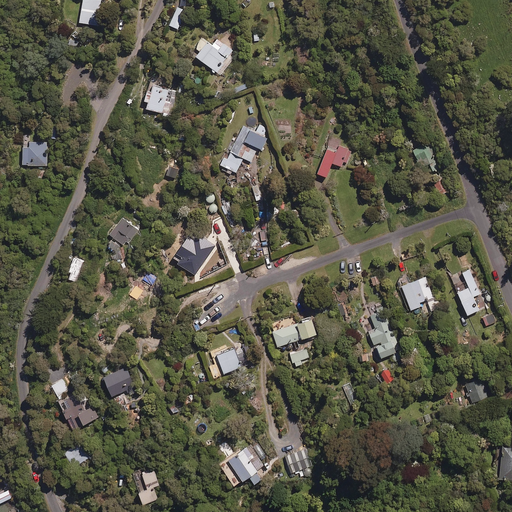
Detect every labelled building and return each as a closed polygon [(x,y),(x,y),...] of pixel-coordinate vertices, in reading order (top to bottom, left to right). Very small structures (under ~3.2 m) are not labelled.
[(82,0),(80,22),(97,24),(100,0),(82,0)] [(186,11),(178,7),(170,25),(178,29),(186,11)] [(216,48),(202,38),(195,47),(200,51),(196,57),(217,72),(233,50),(221,41),(216,48)] [(178,91),(155,85),(152,95),(147,94),(145,101),(149,102),(147,109),(171,116),(178,91)] [(228,169),(226,172),(230,174),(232,170),(236,173),(243,158),(251,162),(258,148),(261,150),(267,138),(243,126),(229,156),(225,155),(220,165),(228,169)] [(341,141),(332,137),(318,173),(327,177),(332,163),(342,166),(344,160),(347,161),(352,149),(340,145),(341,141)] [(48,165),(48,144),(38,145),(38,142),(30,142),(30,147),(23,147),(23,165),(48,165)] [(439,169),(428,145),(414,151),(421,166),(430,163),(433,171),(439,169)] [(439,194),(447,191),(442,178),(434,181),(439,194)] [(232,215),(223,198),(218,200),(226,218),(232,215)] [(110,235),(122,244),(125,240),(128,243),(138,231),(123,219),(110,235)] [(213,248),(200,241),(189,260),(196,264),(194,268),(201,273),(205,267),(208,269),(215,258),(209,255),(213,248)] [(83,260),(74,257),(69,271),(71,272),(69,279),(76,281),(83,260)] [(481,293),(471,270),(463,273),(469,288),(458,293),(468,315),(479,310),(474,297),(481,293)] [(426,277),(403,287),(412,310),(421,306),(420,303),(434,297),(426,277)] [(440,305),(438,298),(428,301),(431,311),(437,309),(436,306),(440,305)] [(376,344),(381,358),(392,354),(395,361),(403,358),(385,310),(371,315),(376,329),(369,331),(374,345),(376,344)] [(496,322),(493,314),(483,318),(486,326),(496,322)] [(317,334),(312,319),(297,324),(294,316),(270,323),(278,347),(317,334)] [(245,351),(237,354),(233,343),(211,351),(217,369),(222,367),(224,373),(249,365),(245,351)] [(308,350),(291,353),(293,361),(295,361),(296,365),(301,364),(300,359),(309,357),(308,350)] [(136,389),(126,367),(103,378),(112,397),(127,390),(128,393),(136,389)] [(59,400),(71,394),(68,387),(71,385),(67,377),(51,385),(59,400)] [(489,397),(483,378),(466,383),(472,403),(489,397)] [(350,382),(342,385),(351,404),(358,401),(350,382)] [(93,407),(81,413),(72,396),(58,403),(72,430),(79,427),(75,418),(79,416),(84,425),(98,417),(93,407)] [(183,401),(169,406),(172,414),(185,410),(183,401)] [(83,442),(63,455),(72,469),(92,456),(83,442)] [(511,446),(502,447),(501,479),(511,479),(511,446)] [(263,479),(257,471),(264,467),(258,457),(256,458),(248,447),(228,461),(243,482),(247,479),(252,486),(263,479)] [(310,467),(304,449),(285,455),(291,474),(310,467)] [(155,466),(142,470),(146,484),(139,486),(143,499),(157,495),(154,484),(159,482),(155,466)] [(0,502),(12,497),(8,489),(0,492),(0,502)]
